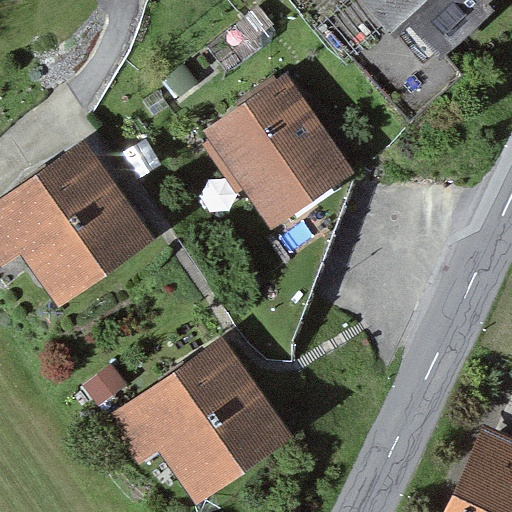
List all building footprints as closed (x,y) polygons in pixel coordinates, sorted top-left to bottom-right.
[(343,0),(340,3),(404,75),(489,0),(343,0)] [(272,85),(191,133),(251,233),(332,185),(272,85)] [(69,149),(0,194),(0,263),(1,263),(33,311),(133,245),(69,149)] [(295,259),(332,226),(313,205),(276,237),(295,259)] [(202,345),(95,422),(127,466),(139,457),(173,505),(268,436),(202,345)] [(473,431),(438,511),(511,511),(511,400),(495,441),(473,431)]
